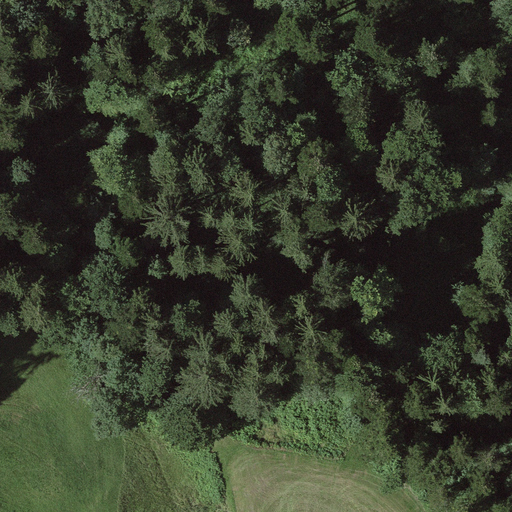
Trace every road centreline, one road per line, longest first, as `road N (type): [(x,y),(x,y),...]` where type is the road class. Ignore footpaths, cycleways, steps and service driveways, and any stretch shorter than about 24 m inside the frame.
road 1 (track): [(511,297),(476,385),(475,511)]
road 2 (track): [(367,0),(496,94),(511,133)]
